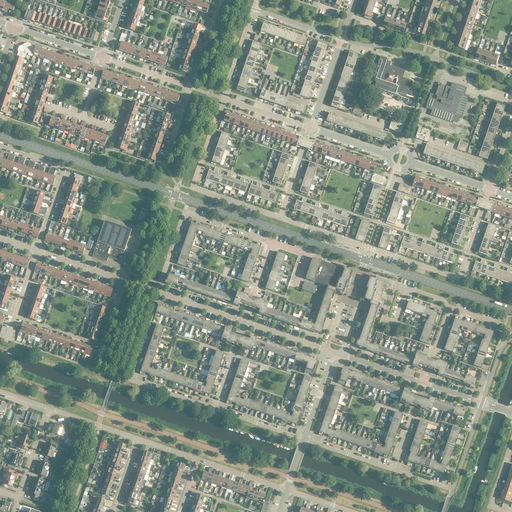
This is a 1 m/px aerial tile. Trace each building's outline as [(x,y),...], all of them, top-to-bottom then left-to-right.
[(193,0),(192,0),(187,0),(186,7),(185,9),(190,11),(193,0)] [(199,2),(193,0),(190,11),(195,12),(196,10),(199,2)] [(472,1),(470,6),(479,9),(481,4),(472,1)] [(435,5),(426,2),(424,7),(434,11),(435,5)] [(209,6),(204,4),(201,12),(206,14),(209,6)] [(373,7),(365,4),(363,9),(372,12),(373,7)] [(469,5),(469,7),(467,11),(477,14),(479,9),(470,6),(469,5)] [(434,11),(424,7),(422,12),(432,16),(434,11)] [(372,12),(363,9),(361,15),(370,18),(372,12)] [(23,19),(29,20),(32,12),(26,10),(23,19)] [(477,14),(467,11),(466,16),(475,19),(477,14)] [(37,14),(32,12),(29,20),(34,22),(34,21),(37,14)] [(94,12),(93,17),(103,21),(105,16),(96,13),(94,12)] [(432,16),(422,12),(420,18),(430,21),(432,16)] [(37,13),(37,14),(34,21),(39,23),(42,15),(37,13)] [(47,16),(42,15),(39,23),(44,25),(47,16)] [(52,18),(47,16),(44,25),(50,27),(52,18)] [(53,16),(52,18),(50,27),(55,28),(58,18),(53,16)] [(475,19),(466,16),(464,21),(474,24),(475,19)] [(59,17),(58,18),(55,28),(60,30),(63,20),(64,19),(59,17)] [(391,19),(385,17),(382,27),(387,28),(391,19)] [(430,21),(420,18),(419,23),(427,26),(428,26),(430,21)] [(396,21),(391,19),(387,28),(392,30),(396,21)] [(68,21),(63,20),(60,30),(65,32),(68,23),(68,21)] [(401,22),(396,21),(392,30),(397,32),(401,22)] [(474,24),(464,21),(462,26),(472,30),(474,24)] [(406,24),(401,22),(397,32),(403,34),(406,24)] [(73,25),(68,23),(65,32),(70,34),(73,25)] [(136,26),(127,23),(126,29),(134,32),(136,26)] [(427,26),(419,23),(417,28),(426,31),(427,26)] [(193,24),(192,29),(200,32),(202,27),(193,24)] [(78,27),(73,25),(70,34),(75,35),(78,27)] [(472,30),(462,26),(460,31),(470,35),(472,30)] [(83,29),(78,27),(75,35),(80,37),(83,29)] [(413,32),(415,33),(424,36),(426,31),(417,28),(414,27),(413,32)] [(88,30),(83,29),(80,37),(85,39),(88,30)] [(93,32),(88,30),(85,39),(90,41),(93,32)] [(470,35),(460,31),(459,37),(460,37),(468,40),(470,35)] [(99,34),(93,32),(90,41),(96,42),(99,34)] [(460,37),(458,42),(467,45),(468,40),(460,37)] [(126,44),(121,42),(121,44),(119,48),(118,50),(124,52),(126,44)] [(467,45),(458,42),(456,47),(465,50),(467,45)] [(26,43),(26,44),(26,45),(25,45),(24,44),(21,46),(24,51),(23,53),(26,54),(28,53),(33,55),(36,47),(35,47),(30,46),(31,45),(26,43)] [(24,51),(21,46),(19,47),(17,51),(18,52),(17,57),(16,57),(24,59),(26,54),(23,53),(24,51)] [(35,47),(36,47),(33,55),(38,57),(41,49),(35,47)] [(148,48),(147,51),(144,59),(149,61),(152,52),(153,50),(148,48)] [(46,51),(41,49),(38,57),(44,59),(46,51)] [(479,49),(476,57),(475,59),(481,60),(484,51),(479,49)] [(52,53),(46,51),(44,59),(49,61),(52,53)] [(489,52),(484,51),(481,60),(486,62),(489,52)] [(494,54),(489,52),(486,62),(491,64),(494,54)] [(57,55),(52,53),(49,61),(54,63),(57,55)] [(500,56),(494,54),(491,64),(496,66),(500,56)] [(63,56),(57,55),(54,63),(60,65),(63,56)] [(16,56),(14,62),(23,65),(24,59),(16,57),(17,57),(16,56)] [(68,58),(63,56),(60,65),(65,66),(68,58)] [(167,58),(162,56),(159,64),(165,66),(167,58)] [(388,59),(380,56),(380,57),(379,58),(378,61),(378,62),(378,64),(377,65),(376,68),(376,69),(375,71),(374,72),(373,75),(374,76),(373,77),(375,78),(374,80),(375,82),(376,82),(374,89),(375,90),(375,91),(378,92),(379,91),(382,92),(382,93),(385,94),(386,93),(388,94),(389,95),(392,96),(393,96),(394,96),(395,96),(398,97),(397,100),(398,100),(398,101),(401,102),(402,102),(405,102),(405,103),(408,104),(409,104),(411,104),(413,96),(411,96),(412,94),(411,92),(408,91),(409,89),(410,88),(412,83),(412,81),(403,78),(405,70),(393,66),(391,67),(389,66),(390,64),(389,62),(387,61),(388,59)] [(74,60),(68,58),(65,66),(71,68),(74,60)] [(79,62),(74,60),(71,68),(76,70),(79,62)] [(23,65),(14,62),(13,67),(21,70),(23,65)] [(84,64),(79,62),(76,70),(82,72),(84,64)] [(90,66),(84,64),(82,72),(87,74),(90,66)] [(188,68),(179,65),(178,70),(186,73),(188,68)] [(95,68),(90,66),(87,74),(93,76),(95,68)] [(21,70),(13,67),(11,73),(19,76),(21,70)] [(109,73),(103,71),(100,78),(106,80),(109,73)] [(19,76),(11,73),(9,78),(17,81),(19,76)] [(114,74),(109,73),(106,80),(111,82),(114,74)] [(120,76),(114,74),(111,82),(117,84),(120,76)] [(44,75),(43,81),(51,83),(53,78),(44,75)] [(125,78),(120,76),(117,84),(122,86),(125,78)] [(17,81),(9,78),(7,84),(15,87),(17,81)] [(130,80),(125,78),(122,86),(128,88),(130,80)] [(136,82),(130,80),(128,88),(133,90),(136,82)] [(141,84),(136,82),(133,90),(138,91),(141,84)] [(466,88),(452,83),(450,88),(441,85),(441,84),(441,83),(440,83),(439,83),(438,83),(438,84),(437,84),(437,85),(438,86),(435,95),(430,93),(425,108),(432,110),(430,115),(453,123),(453,121),(457,123),(458,122),(460,118),(461,119),(469,96),(464,94),(466,88)] [(15,87),(7,84),(5,89),(13,92),(15,87)] [(147,85),(141,84),(138,91),(138,93),(143,95),(144,93),(147,85)] [(152,87),(147,85),(144,93),(149,95),(152,87)] [(157,89),(152,87),(149,95),(155,97),(157,89)] [(13,92),(5,89),(3,95),(11,97),(13,92)] [(163,91),(157,89),(155,97),(160,99),(163,91)] [(168,93),(163,91),(160,99),(165,101),(168,93)] [(310,93),(301,91),(299,96),(293,93),(292,96),(301,99),(301,96),(308,99),(310,93)] [(174,94),(168,93),(165,101),(171,102),(174,94)] [(179,96),(174,94),(171,102),(177,104),(179,96)] [(11,97),(3,95),(1,100),(10,103),(11,97)] [(296,101),(286,98),(283,107),(293,110),(296,101)] [(10,103),(1,100),(0,104),(0,105),(8,108),(10,103)] [(306,105),(296,101),(293,110),(303,113),(306,105)] [(131,102),(130,107),(138,110),(140,105),(131,102)] [(364,108),(355,105),(352,114),(361,117),(364,108)] [(162,112),(161,118),(169,120),(171,115),(162,112)] [(339,116),(329,113),(326,121),(336,125),(339,116)] [(39,119),(30,116),(29,122),(37,125),(39,119)] [(348,119),(339,116),(336,125),(346,128),(348,119)] [(48,125),(54,127),(57,119),(51,117),(48,125)] [(137,121),(134,120),(126,117),(124,122),(133,125),(135,126),(137,121)] [(401,121),(392,118),(388,129),(401,133),(402,128),(399,127),(401,121)] [(62,121),(57,119),(54,127),(53,129),(58,131),(62,121)] [(358,123),(348,119),(346,128),(355,131),(358,123)] [(67,122),(62,121),(58,131),(63,132),(64,131),(67,122)] [(368,126),(358,123),(355,131),(365,134),(368,126)] [(77,126),(72,124),(69,132),(68,134),(74,136),(74,134),(77,126)] [(378,129),(368,126),(365,134),(375,138),(378,129)] [(431,131),(422,128),(420,134),(417,133),(415,138),(427,142),(431,131)] [(387,133),(378,129),(375,138),(385,141),(387,133)] [(108,136),(103,135),(100,143),(99,145),(104,147),(108,136)] [(307,140),(299,137),(297,146),(304,148),(311,151),(314,142),(307,140)] [(129,141),(127,141),(119,138),(117,143),(128,146),(129,141)] [(468,144),(459,141),(456,149),(465,152),(468,144)] [(128,146),(117,143),(116,148),(126,152),(128,146)] [(435,149),(426,146),(423,154),(433,158),(435,149)] [(445,152),(435,149),(433,158),(442,161),(445,152)] [(455,156),(445,152),(442,161),(452,164),(455,156)] [(157,156),(148,153),(147,159),(155,161),(157,156)] [(7,160),(4,160),(1,168),(7,169),(12,155),(9,154),(7,159),(7,160)] [(465,159),(455,156),(452,164),(462,168),(465,159)] [(14,163),(13,166),(12,171),(17,173),(22,158),(19,157),(17,163),(18,164),(17,164),(14,163)] [(474,162),(465,159),(462,168),(471,171),(474,162)] [(27,167),(25,167),(22,175),(27,176),(32,162),(29,161),(28,166),(28,167),(27,167)] [(484,166),(474,162),(471,171),(481,174),(484,166)] [(37,171),(35,170),(32,178),(37,180),(42,165),(40,164),(38,170),(38,171),(37,171)] [(48,174),(45,174),(42,182),(48,183),(53,169),(50,168),(48,173),(48,174)] [(217,169),(215,168),(213,172),(209,170),(205,179),(212,182),(217,169)] [(55,170),(53,169),(48,183),(53,185),(56,177),(53,176),(53,175),(54,175),(55,170)] [(219,169),(217,169),(212,182),(219,184),(222,175),(217,173),(219,169)] [(230,173),(228,173),(227,176),(222,175),(219,184),(225,186),(230,173)] [(232,174),(230,173),(225,186),(232,188),(235,179),(230,178),(232,174)] [(373,174),(370,182),(376,184),(379,176),(373,174)] [(385,178),(379,176),(376,184),(382,186),(385,178)] [(243,178),(241,177),(240,181),(235,179),(232,188),(238,191),(243,178)] [(71,183),(70,184),(79,187),(81,181),(80,181),(74,179),(72,178),(71,182),(71,183)] [(245,178),(243,178),(238,191),(245,193),(248,184),(243,182),(245,178)] [(259,183),(257,183),(256,186),(251,185),(248,194),(254,196),(259,183)] [(261,184),(259,183),(254,196),(261,198),(264,189),(260,188),(261,184)] [(406,185),(400,183),(397,191),(403,193),(406,185)] [(79,187),(70,184),(70,185),(69,186),(70,186),(69,189),(77,192),(79,187)] [(412,187),(406,185),(403,193),(409,195),(412,187)] [(272,188),(270,187),(269,191),(264,189),(261,198),(268,201),(272,188)] [(274,188),(272,188),(268,201),(274,203),(277,194),(273,192),(274,188)] [(77,192),(69,189),(68,193),(67,193),(67,194),(67,195),(75,198),(77,192)] [(45,194),(36,191),(35,196),(49,201),(50,199),(45,197),(44,197),(44,196),(45,194)] [(75,198),(67,195),(66,196),(66,197),(65,200),(73,203),(75,198)] [(304,199),(302,198),(301,202),(296,200),(293,209),(300,212),(304,199)] [(486,201),(478,198),(475,207),(483,210),(490,212),(493,203),(486,201)] [(306,199),(304,199),(300,212),(307,214),(310,205),(305,203),(306,199)] [(73,203),(65,200),(64,204),(63,203),(63,205),(63,206),(71,208),(73,203)] [(41,204),(33,201),(31,207),(46,212),(47,209),(42,207),(41,207),(40,207),(41,204)] [(317,203),(316,203),(314,206),(310,205),(307,214),(313,216),(317,203)] [(319,204),(317,203),(313,216),(320,218),(323,209),(318,208),(319,204)] [(71,208),(63,206),(63,207),(62,208),(61,211),(69,214),(71,208)] [(46,212),(31,207),(29,212),(37,215),(38,212),(39,212),(40,213),(45,214),(46,212)] [(331,208),(329,207),(327,211),(323,209),(320,218),(326,221),(331,208)] [(333,208),(331,208),(326,221),(333,223),(336,214),(331,212),(333,208)] [(69,214),(61,211),(60,214),(60,215),(59,216),(68,219),(69,214)] [(344,212),(342,212),(341,215),(336,214),(333,223),(339,225),(344,212)] [(346,213),(344,212),(339,225),(346,227),(349,218),(344,217),(346,213)] [(68,219),(59,216),(59,217),(58,218),(59,218),(58,222),(66,225),(68,219)] [(9,219),(4,218),(0,228),(3,229),(3,227),(4,227),(6,227),(9,219)] [(196,222),(192,220),(191,223),(187,233),(194,236),(194,235),(196,231),(198,231),(197,234),(203,235),(205,228),(206,228),(206,226),(200,225),(200,226),(196,224),(196,222)] [(20,223),(14,221),(11,232),(13,232),(14,231),(14,230),(17,231),(20,223)] [(104,221),(94,252),(92,257),(107,262),(108,257),(121,261),(131,230),(125,228),(119,226),(117,225),(111,223),(104,221)] [(30,226),(25,225),(21,235),(23,236),(24,234),(25,234),(27,235),(30,226)] [(40,230),(35,228),(31,239),(34,239),(34,238),(35,237),(37,238),(40,230)] [(49,231),(48,233),(47,232),(45,241),(48,242),(49,242),(50,243),(53,234),(52,234),(52,232),(49,231)] [(58,236),(53,234),(50,243),(51,243),(52,244),(52,243),(56,244),(58,236)] [(411,235),(410,235),(408,238),(403,237),(400,246),(407,248),(411,235)] [(413,236),(411,235),(407,248),(414,251),(417,241),(412,240),(413,236)] [(64,238),(58,236),(56,244),(59,245),(59,246),(60,246),(61,246),(64,238)] [(90,237),(89,237),(86,248),(89,249),(90,250),(91,248),(91,247),(94,239),(90,237)] [(69,240),(64,238),(61,246),(62,247),(63,247),(66,248),(69,240)] [(425,240),(423,239),(421,243),(417,241),(414,251),(420,253),(425,240)] [(75,242),(69,240),(66,248),(70,249),(71,249),(72,250),(75,242)] [(246,240),(246,241),(244,249),(249,251),(250,249),(252,250),(250,254),(250,255),(257,257),(261,244),(257,242),(256,245),(252,243),(252,242),(246,240)] [(426,241),(425,240),(420,253),(427,255),(430,246),(425,244),(426,241)] [(81,241),(80,243),(77,252),(80,253),(81,253),(83,254),(86,245),(85,245),(85,243),(81,241)] [(80,243),(75,242),(72,250),(73,250),(74,251),(77,252),(80,243)] [(438,244),(436,244),(435,247),(430,246),(427,255),(433,257),(438,244)] [(440,245),(438,244),(433,257),(440,260),(443,250),(438,249),(440,245)] [(451,249),(449,248),(448,252),(443,250),(440,260),(446,262),(451,249)] [(453,250),(451,249),(446,262),(453,264),(456,255),(451,253),(453,250)] [(11,255),(9,254),(6,262),(5,264),(11,266),(11,264),(15,253),(13,252),(12,254),(11,255)] [(285,255),(277,252),(276,258),(284,260),(285,255)] [(249,254),(247,259),(255,262),(257,257),(250,255),(250,254),(249,254)] [(22,258),(19,257),(16,265),(22,267),(25,257),(23,256),(22,258)] [(27,257),(25,257),(22,267),(27,269),(30,261),(27,260),(27,259),(27,257)] [(187,262),(179,259),(177,264),(185,267),(187,262)] [(311,261),(310,266),(306,276),(306,277),(306,278),(306,279),(307,279),(307,280),(308,280),(309,280),(313,282),(326,286),(314,323),(308,321),(302,320),(300,328),(310,331),(313,332),(317,333),(317,332),(321,333),(323,328),(321,327),(323,323),(325,318),(326,318),(328,313),(330,307),(328,307),(330,302),(332,297),(333,298),(335,292),(334,292),(335,289),(336,290),(340,291),(339,291),(339,292),(340,292),(340,293),(341,293),(341,294),(342,294),(343,294),(343,293),(344,293),(344,292),(346,287),(346,286),(345,287),(344,286),(347,279),(348,279),(351,271),(350,271),(349,271),(349,270),(351,270),(346,268),(346,267),(346,266),(345,266),(344,266),(344,267),(343,267),(343,268),(320,261),(316,259),(315,259),(314,259),(313,259),(312,259),(312,260),(311,260),(311,261)] [(483,260),(481,259),(480,263),(475,261),(472,271),(479,273),(483,260)] [(485,261),(483,260),(479,273),(485,275),(489,266),(484,264),(485,261)] [(40,264),(37,263),(34,271),(40,273),(42,265),(41,265),(40,264)] [(496,264),(494,264),(493,267),(489,266),(485,275),(492,277),(496,264)] [(498,265),(496,264),(492,277),(498,280),(502,270),(497,269),(498,265)] [(43,265),(42,265),(40,273),(45,275),(48,267),(44,266),(45,265),(43,265)] [(51,268),(48,267),(45,275),(50,277),(53,269),(52,268),(51,268)] [(509,269),(507,268),(506,272),(502,270),(498,280),(505,282),(509,269)] [(54,269),(53,269),(50,277),(56,279),(59,271),(55,270),(55,269),(54,269)] [(62,272),(59,271),(56,279),(61,281),(64,273),(63,272),(62,271),(62,272)] [(65,273),(64,273),(61,281),(67,283),(69,274),(66,273),(65,273)] [(73,275),(69,274),(67,283),(72,284),(75,276),(74,276),(73,275)] [(179,278),(169,274),(167,281),(166,281),(165,281),(165,282),(165,283),(166,284),(169,285),(170,283),(177,286),(179,278)] [(250,277),(242,275),(240,280),(248,283),(250,277)] [(7,276),(5,281),(16,285),(16,282),(15,282),(14,281),(15,279),(7,276)] [(76,277),(75,276),(72,284),(77,286),(80,278),(77,277),(76,277)] [(375,278),(371,277),(370,278),(367,286),(368,286),(366,292),(365,292),(364,293),(364,294),(363,298),(362,299),(362,300),(363,301),(364,301),(364,302),(365,302),(365,301),(366,301),(367,300),(372,302),(371,304),(370,304),(368,310),(369,310),(366,320),(364,319),(361,330),(362,331),(359,340),(357,340),(355,345),(363,348),(363,349),(365,350),(376,354),(379,346),(373,344),(367,342),(380,305),(381,305),(382,305),(382,304),(383,304),(384,303),(384,302),(384,301),(384,300),(383,300),(383,299),(382,299),(380,298),(384,289),(385,289),(386,289),(387,289),(388,289),(388,288),(389,288),(389,287),(389,286),(389,285),(388,284),(387,284),(378,280),(378,279),(378,278),(377,277),(376,277),(376,278),(375,278)] [(83,279),(80,278),(77,286),(83,288),(86,280),(85,280),(84,279),(83,279)] [(87,280),(86,280),(83,288),(88,290),(91,282),(88,281),(88,280),(87,280)] [(94,283),(91,282),(88,290),(94,292),(96,284),(95,283),(94,283)] [(304,282),(301,289),(315,294),(317,286),(304,282)] [(275,286),(267,283),(265,289),(273,291),(275,286)] [(97,284),(96,284),(94,292),(99,294),(102,285),(98,284),(99,284),(97,284)] [(37,289),(36,290),(44,293),(46,288),(38,285),(37,288),(37,289)] [(105,287),(102,285),(99,294),(104,295),(107,287),(106,287),(105,286),(105,287)] [(11,289),(3,286),(2,291),(12,295),(13,293),(11,292),(11,291),(11,289)] [(108,288),(107,287),(104,295),(110,297),(113,289),(109,288),(108,288)] [(44,293),(36,290),(36,292),(35,292),(36,293),(34,296),(43,299),(44,293)] [(237,292),(235,297),(236,297),(233,305),(238,307),(239,305),(250,308),(259,312),(258,314),(264,315),(266,307),(267,307),(268,303),(263,301),(264,300),(258,298),(257,300),(252,299),(247,297),(248,294),(243,292),(242,294),(237,292)] [(8,299),(0,296),(0,302),(9,305),(9,303),(8,302),(7,302),(8,299)] [(43,299),(34,296),(33,299),(33,300),(33,301),(41,304),(43,299)] [(41,304),(33,301),(32,302),(31,303),(32,303),(31,307),(39,309),(41,304)] [(405,309),(411,311),(414,303),(408,301),(405,309)] [(163,304),(159,303),(158,303),(157,303),(157,304),(157,305),(157,306),(158,306),(156,313),(158,314),(161,315),(166,316),(169,308),(162,306),(163,304)] [(97,305),(95,311),(103,313),(104,312),(105,311),(104,311),(105,308),(97,305)] [(39,309),(31,307),(30,310),(29,310),(29,311),(29,312),(37,315),(39,309)] [(429,308),(424,307),(421,315),(420,316),(426,318),(427,315),(429,316),(427,321),(434,323),(439,310),(434,309),(433,311),(429,310),(429,308)] [(103,313),(95,311),(93,316),(102,319),(103,315),(103,316),(103,314),(103,313)] [(37,315),(29,312),(29,313),(28,314),(27,318),(35,320),(38,321),(39,317),(37,316),(37,315)] [(102,319),(93,316),(92,321),(100,324),(100,323),(101,322),(100,322),(102,319)] [(460,317),(455,316),(454,319),(451,329),(458,331),(460,327),(462,327),(461,330),(467,331),(467,330),(469,322),(464,320),(464,322),(459,320),(460,317)] [(426,320),(424,326),(432,328),(434,323),(427,321),(426,320)] [(100,324),(92,321),(90,327),(98,330),(99,326),(99,325),(100,324)] [(21,332),(25,334),(28,325),(24,324),(25,324),(23,324),(22,324),(18,336),(20,336),(21,332)] [(31,327),(28,325),(25,334),(29,335),(28,338),(31,339),(31,336),(30,335),(33,327),(32,327),(31,326),(31,327)] [(164,327),(156,325),(154,330),(162,333),(164,327)] [(485,328),(480,326),(477,334),(476,335),(482,337),(483,334),(485,335),(483,340),(490,342),(494,329),(490,328),(489,330),(485,329),(485,328)] [(34,328),(33,327),(30,335),(31,336),(31,339),(35,340),(36,337),(39,329),(35,328),(34,328)] [(98,330),(90,327),(88,332),(96,335),(96,334),(97,333),(98,330)] [(231,329),(225,328),(222,336),(221,340),(226,342),(229,343),(231,344),(236,345),(241,347),(244,348),(247,349),(252,351),(253,346),(256,338),(251,336),(249,340),(239,336),(230,333),(231,329)] [(42,330),(39,329),(36,337),(40,339),(39,342),(41,342),(42,340),(41,339),(44,331),(43,331),(42,330)] [(45,331),(44,331),(41,339),(42,340),(47,341),(49,333),(46,332),(46,331),(45,331)] [(96,335),(88,332),(86,338),(94,341),(95,337),(96,337),(96,336),(96,335)] [(53,334),(49,333),(47,341),(51,343),(50,345),(52,346),(53,343),(52,343),(55,335),(54,334),(53,334)] [(56,335),(55,335),(52,343),(53,343),(57,345),(60,336),(57,335),(56,335)] [(64,338),(60,336),(57,345),(62,346),(61,349),(63,350),(64,347),(63,347),(66,338),(65,338),(64,337),(64,338)] [(429,339),(421,336),(419,341),(427,344),(429,339)] [(67,339),(66,338),(63,347),(64,347),(68,348),(71,340),(68,339),(67,339)] [(482,339),(480,345),(488,347),(490,342),(483,340),(482,339)] [(74,341),(71,340),(68,348),(73,350),(72,353),(74,353),(75,351),(74,350),(76,342),(75,342),(74,341)] [(77,342),(76,342),(74,350),(75,351),(79,352),(82,344),(78,343),(79,342),(77,342)] [(85,345),(82,344),(79,352),(83,354),(82,356),(84,357),(85,354),(84,354),(87,346),(86,345),(85,345)] [(454,347),(446,344),(444,350),(452,353),(454,347)] [(88,346),(87,346),(84,354),(85,354),(90,356),(93,348),(89,346),(88,346)] [(224,353),(216,351),(214,356),(222,359),(224,353)] [(310,357),(297,352),(294,360),(300,362),(300,361),(307,363),(305,369),(308,369),(309,370),(311,371),(313,371),(317,360),(310,358),(310,357)] [(416,353),(414,358),(412,366),(417,368),(418,366),(428,369),(438,373),(437,375),(442,377),(445,369),(447,364),(442,362),(442,361),(437,359),(436,362),(431,360),(426,358),(427,355),(421,353),(421,355),(416,353)] [(154,358),(146,355),(144,361),(151,363),(152,364),(154,358)] [(249,362),(241,359),(239,365),(247,367),(249,362)] [(483,363),(475,360),(473,366),(481,368),(483,363)] [(151,363),(144,361),(140,371),(142,372),(145,373),(149,374),(149,375),(155,377),(155,376),(154,376),(156,370),(155,370),(151,369),(149,368),(151,363)] [(162,370),(157,368),(156,370),(154,376),(155,376),(160,378),(162,370)] [(349,372),(342,369),(338,380),(340,380),(342,381),(344,382),(346,382),(348,377),(355,380),(358,373),(352,371),(350,370),(349,372)] [(363,375),(358,373),(355,380),(355,381),(360,383),(363,375)] [(312,378),(304,375),(302,381),(310,383),(312,378)] [(476,379),(466,376),(463,384),(470,386),(469,388),(473,389),(474,389),(474,388),(474,387),(474,386),(476,379)] [(198,382),(193,380),(190,388),(195,390),(196,390),(198,384),(198,382)] [(207,382),(205,387),(203,386),(199,385),(198,384),(196,390),(195,390),(195,391),(201,393),(201,392),(205,393),(207,394),(210,395),(214,384),(207,382)] [(240,388),(232,385),(230,390),(237,392),(237,393),(238,393),(240,388)] [(343,388),(335,386),(333,391),(341,394),(343,388)] [(409,391),(404,389),(401,397),(399,401),(404,403),(404,405),(410,407),(410,405),(415,407),(420,408),(419,410),(425,412),(425,410),(430,412),(432,407),(435,399),(429,397),(428,401),(418,397),(413,396),(408,394),(409,391)] [(237,392),(230,390),(227,401),(229,401),(231,402),(236,404),(235,405),(241,407),(241,406),(243,400),(241,399),(238,398),(236,397),(237,393),(237,392)] [(249,399),(244,398),(243,400),(241,406),(246,407),(249,399)] [(461,408),(455,406),(452,414),(457,416),(456,419),(462,421),(465,411),(466,411),(467,411),(467,410),(467,409),(466,408),(462,407),(462,408),(461,408)] [(22,410),(20,416),(15,414),(11,426),(15,427),(18,417),(25,420),(24,423),(35,427),(39,416),(28,412),(27,412),(22,410)] [(285,412),(280,410),(277,418),(282,420),(284,414),(285,412)] [(293,412),(291,417),(289,416),(286,415),(284,414),(282,420),(281,421),(287,423),(287,421),(292,423),(294,424),(296,424),(300,414),(293,412)] [(403,415),(395,412),(393,417),(401,420),(403,415)] [(332,419),(324,417),(323,422),(330,424),(329,424),(331,425),(332,419)] [(428,423),(420,420),(418,426),(426,428),(428,423)] [(330,424),(323,422),(319,432),(322,433),(324,434),(328,435),(328,437),(333,439),(334,437),(333,437),(335,432),(333,431),(330,430),(328,429),(329,424),(330,424)] [(69,425),(66,425),(63,426),(62,425),(61,425),(61,426),(60,427),(55,425),(52,433),(64,437),(67,429),(69,425)] [(460,429),(452,426),(451,431),(459,434),(460,429)] [(341,431),(334,428),(333,431),(335,432),(333,437),(334,437),(338,439),(341,431)] [(27,432),(18,429),(17,433),(22,435),(20,441),(29,444),(31,438),(26,436),(27,432)] [(29,444),(20,441),(18,446),(14,444),(12,448),(20,451),(21,448),(27,450),(29,444)] [(46,443),(44,449),(54,452),(56,446),(58,447),(59,443),(52,441),(51,444),(46,443)] [(380,444),(372,441),(369,450),(374,451),(376,445),(379,446),(380,444)] [(421,444),(413,441),(411,446),(418,448),(417,451),(419,452),(420,449),(419,449),(421,444)] [(125,445),(116,442),(115,445),(116,446),(115,447),(123,450),(125,445)] [(385,443),(384,448),(382,447),(379,446),(376,445),(374,451),(374,452),(379,454),(380,453),(384,454),(386,455),(389,456),(392,445),(385,443)] [(418,448),(411,446),(409,452),(410,452),(409,456),(408,459),(407,461),(418,465),(420,458),(415,456),(416,454),(417,451),(418,448)] [(54,452),(44,449),(42,455),(47,456),(46,460),(53,462),(54,459),(52,458),(54,452)] [(137,451),(143,453),(142,457),(150,459),(153,460),(155,455),(141,450),(138,449),(137,451)] [(15,454),(13,459),(22,462),(24,457),(18,455),(19,452),(13,450),(12,453),(15,454)] [(121,455),(112,452),(111,456),(112,456),(112,457),(120,460),(121,455)] [(443,457),(442,460),(441,462),(440,465),(436,463),(435,463),(433,470),(444,473),(444,471),(445,469),(447,464),(448,465),(450,459),(443,457)] [(22,462),(13,459),(11,465),(8,464),(7,467),(13,469),(14,466),(20,468),(22,462)] [(53,462),(46,460),(45,462),(43,463),(40,462),(38,468),(48,471),(50,465),(52,466),(53,462)] [(436,462),(431,460),(428,468),(433,470),(435,463),(436,463),(436,462)] [(118,465),(109,462),(107,467),(116,470),(118,465)] [(176,462),(175,468),(183,471),(183,469),(185,465),(176,462)] [(116,470),(107,467),(105,473),(115,476),(116,470)] [(6,474),(5,478),(14,481),(16,475),(11,474),(12,473),(13,471),(4,468),(3,472),(3,473),(6,474)] [(48,471),(38,468),(36,474),(43,476),(41,479),(47,481),(49,478),(46,477),(48,471)] [(209,473),(208,473),(204,472),(201,480),(206,482),(209,473)] [(115,476),(105,473),(104,476),(105,476),(105,478),(113,481),(115,476)] [(102,477),(100,482),(111,486),(113,481),(105,478),(102,477)] [(14,481),(5,478),(4,482),(1,481),(0,481),(0,486),(5,488),(6,485),(12,487),(14,481)] [(33,484),(32,487),(40,490),(42,486),(45,487),(47,481),(39,479),(38,482),(34,481),(33,482),(33,483),(33,484)] [(111,486),(100,482),(98,487),(101,488),(109,491),(111,486)] [(250,487),(249,487),(245,486),(242,494),(247,496),(249,490),(250,488),(250,487)] [(40,490),(32,487),(31,489),(30,490),(30,491),(30,492),(30,493),(33,494),(32,497),(42,500),(44,494),(39,493),(40,490)] [(142,491),(140,490),(132,487),(130,492),(140,496),(142,491)] [(109,491),(101,488),(101,490),(100,489),(98,493),(102,494),(101,497),(108,500),(109,497),(108,496),(109,491)] [(247,496),(246,498),(251,500),(254,491),(249,490),(247,496)] [(140,496),(130,492),(128,497),(136,500),(138,501),(140,496)] [(265,495),(261,494),(259,493),(257,501),(262,503),(265,495)] [(196,494),(194,499),(202,502),(204,497),(196,494)] [(136,500),(128,497),(127,502),(125,502),(124,505),(131,507),(132,504),(135,505),(136,500)] [(96,498),(94,503),(102,506),(104,500),(96,498)] [(4,511),(5,510),(8,511),(11,504),(4,501),(2,505),(0,503),(0,511),(4,511)] [(267,503),(264,502),(261,511),(260,511),(266,511),(267,511),(269,504),(267,503)]
